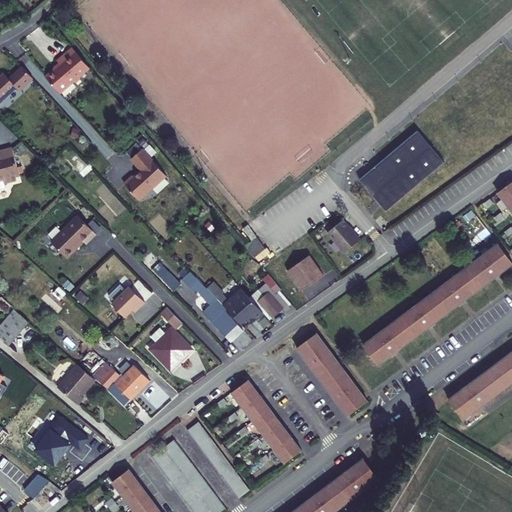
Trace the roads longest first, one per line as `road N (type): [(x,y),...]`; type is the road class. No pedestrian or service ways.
road 1 (residential): [(50,511),(273,338),(511,170)]
road 2 (residential): [(254,511),(511,317)]
